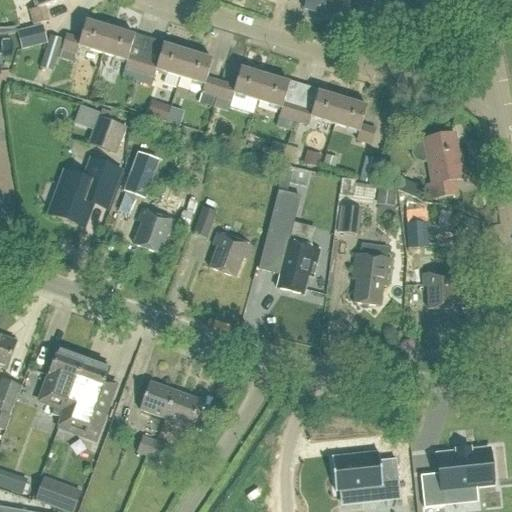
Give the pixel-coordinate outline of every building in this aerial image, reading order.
[(62,0),(34,0),(37,10),(29,12),(33,27),(47,23),(43,8),(63,3),(62,0)] [(306,0),(304,9),(321,14),(321,12),(345,19),(350,0),(306,0)] [(80,48),(104,55),(111,31),(86,23),(81,41),(66,36),(62,51),(60,51),(63,41),(51,37),(38,80),(49,83),(57,59),(74,64),(76,56),(77,57),(80,48)] [(38,27),(17,33),(22,52),(44,46),(38,27)] [(135,38),(111,31),(104,55),(127,62),(123,78),(137,82),(144,60),(130,56),(135,38)] [(157,71),(181,79),(188,54),(164,47),(158,65),(144,60),(137,82),(152,87),(157,71)] [(213,62),(188,54),(181,79),(205,86),(202,94),(203,94),(200,105),(214,109),(221,84),(207,80),(213,62)] [(221,84),(214,109),(229,114),(234,95),(258,102),(266,78),(241,70),(236,89),(221,84)] [(290,85),(266,78),(258,102),(282,110),(279,117),(294,122),(299,108),(285,103),(290,85)] [(313,112),(299,108),(294,122),(309,127),(312,119),(336,126),(343,101),(318,94),(313,112)] [(367,109),(343,101),(336,126),(359,133),(357,141),(372,145),(376,131),(362,127),(367,109)] [(99,119),(98,118),(88,145),(117,156),(127,129),(125,128),(129,119),(103,109),(99,119)] [(467,181),(463,164),(460,165),(455,135),(424,141),(425,143),(419,144),(414,148),(413,155),(417,161),(423,163),(428,162),(433,185),(427,186),(430,201),(458,196),(455,183),(467,181)] [(365,158),(359,182),(374,186),(381,162),(365,158)] [(85,181),(66,174),(50,216),(84,229),(93,205),(106,210),(121,172),(93,161),(85,181)] [(313,173),(288,166),(282,190),(307,197),(313,173)] [(124,194),(139,199),(149,173),(134,167),(124,194)] [(196,204),(168,195),(164,207),(182,212),(178,226),(188,229),(196,204)] [(362,211),(342,208),(339,234),(359,237),(362,211)] [(203,210),(193,236),(206,241),(215,214),(203,210)] [(171,240),(176,225),(140,212),(136,225),(140,226),(132,247),(158,257),(165,237),(171,240)] [(407,250),(430,249),(429,224),(428,224),(427,215),(406,217),(407,250)] [(218,250),(210,271),(234,281),(242,261),(246,263),(251,249),(217,236),(213,248),(218,250)] [(283,243),(280,255),(277,267),(281,268),(275,291),(302,297),(306,278),(312,280),(316,264),(319,252),(283,243)] [(387,290),(391,260),(387,260),(388,249),(362,245),(360,256),(354,255),(350,282),(355,283),(352,306),(380,309),(383,289),(387,290)] [(459,291),(459,275),(422,276),(422,285),(427,285),(427,312),(454,311),(454,291),(459,291)] [(17,344),(0,337),(0,368),(6,371),(17,344)] [(59,351),(49,378),(43,395),(39,405),(54,410),(52,416),(63,420),(75,387),(85,360),(59,351)] [(110,369),(85,360),(75,387),(63,420),(59,431),(97,445),(118,386),(106,381),(110,369)] [(0,413),(8,417),(19,388),(2,381),(0,386),(0,413)] [(166,421),(175,394),(150,384),(140,411),(166,421)] [(175,394),(166,421),(191,430),(201,403),(175,394)] [(135,455),(149,460),(156,443),(141,438),(135,455)] [(170,448),(156,443),(149,460),(164,466),(170,448)] [(439,476),(420,478),(424,510),(444,508),(442,492),(493,487),(489,451),(469,453),(469,451),(456,452),(456,455),(437,457),(439,476)] [(379,455),(331,460),(335,493),(361,490),(362,505),(400,501),(396,462),(380,463),(379,455)] [(74,511),(81,494),(63,488),(56,509),(64,511),(74,511)]
